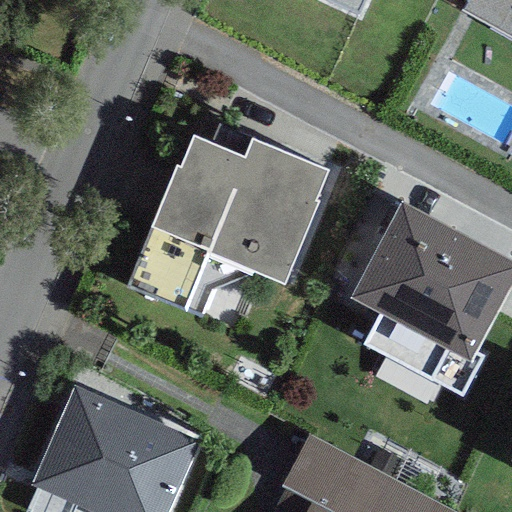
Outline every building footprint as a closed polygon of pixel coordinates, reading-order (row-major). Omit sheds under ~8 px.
[(511,0),(463,0),(463,2),(504,25),(511,29),(511,0)] [(249,155),(198,133),(157,228),(287,284),(336,169),(258,135),(249,155)] [(511,287),(511,257),(405,206),(360,299),(479,356),(511,287)] [(169,511),(200,448),(81,391),(36,484),(94,511),(169,511)] [(454,511),(311,436),(286,484),(329,507),(325,511),(454,511)]
